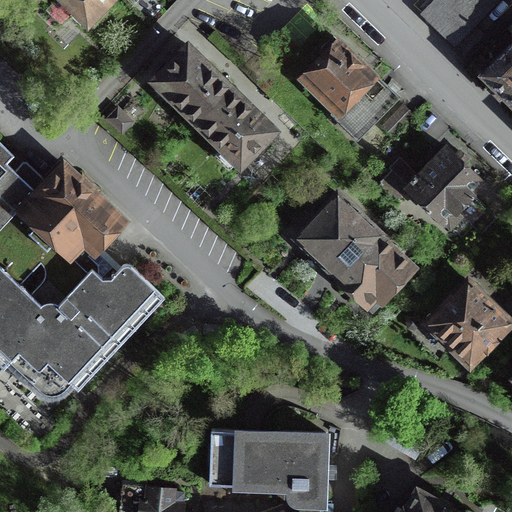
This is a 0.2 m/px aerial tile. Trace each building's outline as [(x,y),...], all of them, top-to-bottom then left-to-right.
[(64,0),(88,23),(111,0),(64,0)] [(433,0),(419,15),(453,47),(499,0),(433,0)] [(356,138),(395,99),(332,37),(319,50),(325,56),(303,80),(335,110),(331,114),(356,138)] [(511,105),(511,44),(482,75),(506,99),(511,105)] [(273,131),(230,89),(187,46),(174,60),(168,54),(165,58),(163,61),(168,66),(153,82),(196,124),(239,166),(254,150),(260,155),(263,152),(266,149),(261,144),(273,131)] [(392,138),(414,116),(402,105),(381,127),(392,138)] [(120,134),(131,123),(117,109),(106,120),(120,134)] [(0,366),(2,369),(9,363),(39,391),(46,395),(52,395),(59,394),(63,391),(70,384),(77,390),(167,292),(151,275),(135,260),(129,256),(125,256),(118,262),(112,268),(103,269),(94,260),(99,253),(96,251),(129,212),(64,150),(43,173),(27,159),(23,158),(21,160),(16,166),(9,159),(16,152),(0,137),(0,366)] [(471,194),(482,184),(445,148),(417,177),(398,160),(389,170),(391,172),(378,185),(395,202),(407,189),(443,223),(450,230),(461,218),(456,212),(472,195),(471,194)] [(412,267),(337,195),(296,238),(371,310),(412,267)] [(469,364),(509,323),(467,282),(427,323),(432,328),(429,331),(443,345),(446,342),(469,364)] [(318,511),(319,508),(319,504),(322,504),(325,434),(257,431),(210,430),(208,484),(289,487),(289,494),(290,498),(293,501),(298,503),(300,503),(299,511),(318,511)] [(180,511),(183,493),(172,492),(172,490),(122,485),(119,511),(180,511)] [(453,511),(417,491),(411,501),(406,509),(404,508),(402,511),(453,511)]
